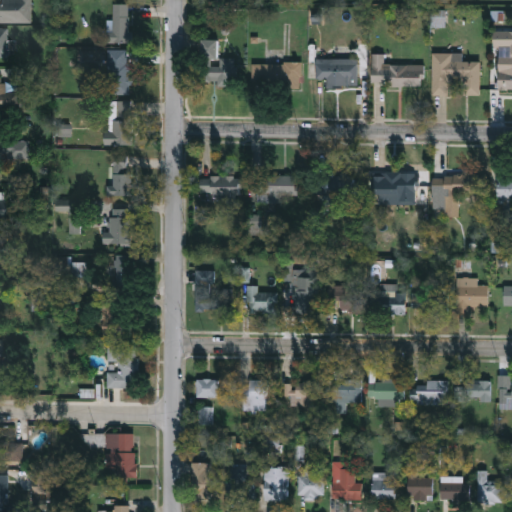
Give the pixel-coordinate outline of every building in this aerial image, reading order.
[(0,0),(31,0),(31,22),(0,22),(0,0)] [(108,3),(129,4),(129,42),(108,42),(108,3)] [(0,27),(7,27),(8,57),(0,57),(0,27)] [(201,41),(218,41),(218,59),(236,59),(235,87),(201,87),(201,41)] [(108,94),(108,49),(130,49),(130,94),(108,94)] [(372,55),(385,55),(384,66),(424,66),(423,87),(372,87),(372,55)] [(358,60),(358,89),(327,89),(327,81),(317,81),(317,60),(358,60)] [(253,62),(302,63),(302,91),(253,90),(253,62)] [(480,63),(480,96),(433,97),(433,63),(480,63)] [(0,92),(18,92),(18,108),(0,108),(0,92)] [(133,100),(133,143),(108,143),(108,100),(133,100)] [(0,139),(28,139),(28,159),(0,159),(0,139)] [(131,195),(111,195),(111,173),(131,173),(131,195)] [(498,173),(511,173),(511,205),(497,205),(498,173)] [(432,176),(483,174),(484,196),(459,197),(459,206),(433,207),(432,176)] [(321,198),(321,175),(348,175),(348,198),(321,198)] [(199,196),(199,176),(242,176),(242,196),(199,196)] [(296,176),(296,186),(303,186),(303,196),(270,196),(270,176),(296,176)] [(372,176),(417,176),(417,196),(372,196),(372,176)] [(56,211),(56,200),(78,200),(78,211),(56,211)] [(108,244),(108,208),(131,208),(131,244),(108,244)] [(69,232),(69,216),(79,216),(79,232),(69,232)] [(115,254),(131,254),(131,292),(115,292),(115,254)] [(196,311),(197,277),(215,277),(215,287),(232,287),(231,312),(196,311)] [(478,278),(478,286),(487,286),(487,307),(471,307),(471,311),(457,311),(457,278),(478,278)] [(405,284),(405,314),(369,314),(369,292),(379,292),(379,284),(405,284)] [(259,293),(278,293),(278,313),(247,313),(247,286),(259,286),(259,293)] [(328,286),(361,286),(361,313),(339,313),(339,307),(328,307),(328,286)] [(294,314),(294,288),(317,288),(317,314),(294,314)] [(411,292),(447,292),(447,313),(411,313),(411,292)] [(131,296),(131,334),(99,334),(99,296),(115,296),(131,296)] [(107,387),(107,370),(117,370),(117,360),(107,360),(107,344),(139,344),(139,387),(107,387)] [(511,375),(511,401),(498,401),(498,375),(511,375)] [(196,396),(196,380),(217,380),(217,396),(196,396)] [(268,410),(248,410),(248,380),(268,380),(268,410)] [(361,402),(327,401),(327,380),(361,381),(361,402)] [(369,402),(369,380),(404,380),(404,402),(369,402)] [(448,381),(448,404),(413,404),(413,381),(448,381)] [(317,406),(290,406),(290,398),(284,398),(284,382),(317,382),(317,406)] [(454,401),(454,382),(490,382),(490,401),(454,401)] [(199,424),(199,406),(212,406),(212,424),(199,424)] [(107,473),(107,432),(135,432),(135,487),(113,487),(113,473),(107,473)] [(22,460),(3,460),(3,441),(22,441),(22,460)] [(194,497),(194,463),(218,463),(218,497),(194,497)] [(256,481),(256,498),(227,498),(227,469),(246,469),(246,481),(256,481)] [(362,483),(362,500),(333,500),(333,483),(340,483),(340,469),(355,469),(355,483),(362,483)] [(288,471),(288,500),(265,500),(265,471),(288,471)] [(489,471),(489,477),(502,477),(502,503),(477,503),(477,471),(489,471)] [(409,500),(409,472),(433,472),(433,500),(409,500)] [(396,501),(372,501),(372,473),(396,473),(396,501)] [(322,475),(322,498),(298,498),(298,475),(322,475)] [(440,500),(440,477),(468,477),(468,500),(440,500)]
